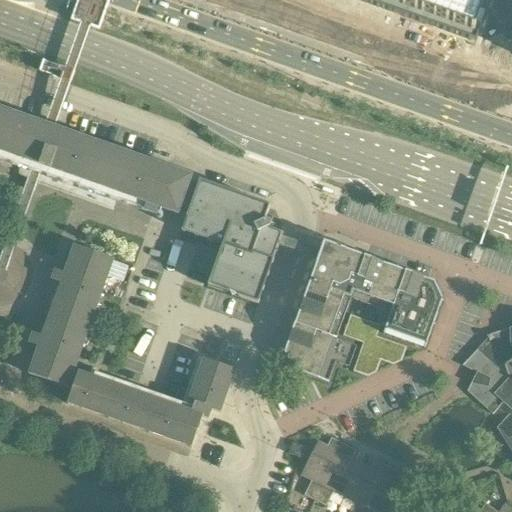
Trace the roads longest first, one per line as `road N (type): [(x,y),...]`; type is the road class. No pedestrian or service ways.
road 1 (unclassified): [(259,434),(245,405),(305,229),(298,195),(204,156),(176,132),(0,72)]
road 2 (secondary): [(33,34),(129,63),(259,123),(511,207)]
road 3 (secondary): [(511,123),(165,0)]
road 4 (residential): [(0,404),(248,492)]
